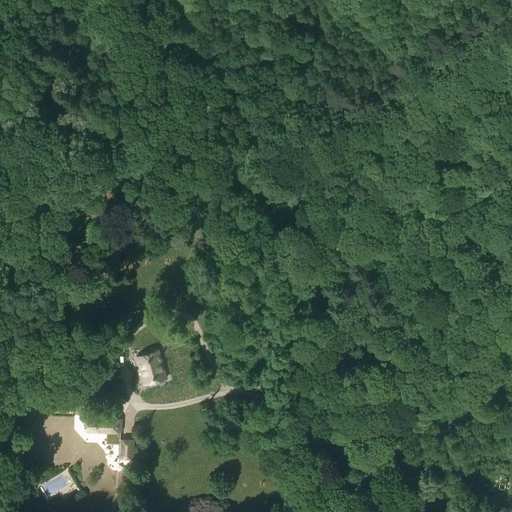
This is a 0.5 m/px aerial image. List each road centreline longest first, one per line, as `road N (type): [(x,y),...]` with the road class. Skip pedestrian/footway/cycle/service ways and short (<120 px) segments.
road 1 (track): [(338,428),(306,355),(277,247),(238,174)]
road 2 (track): [(238,174),(163,0)]
